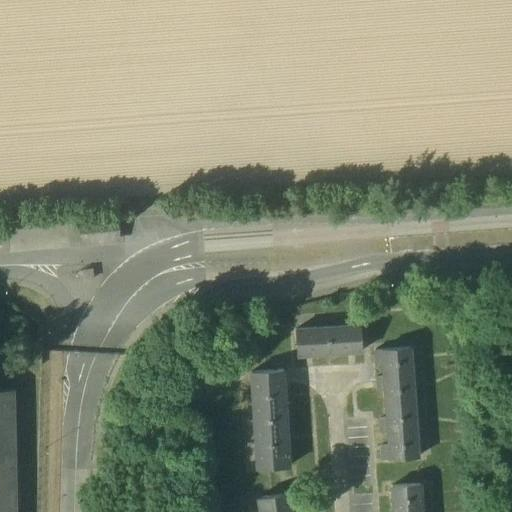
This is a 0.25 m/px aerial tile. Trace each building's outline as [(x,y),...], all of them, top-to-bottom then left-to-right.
[(264,220),(195,225),(200,278),(268,272),(264,220)] [(114,228),(77,230),(77,243),(115,241),(114,228)] [(364,357),(363,326),(287,331),(289,361),(364,357)] [(421,459),(415,350),(372,353),(378,461),(421,459)] [(291,468),(285,372),(241,374),(247,470),(291,468)] [(15,511),(13,389),(0,389),(0,511),(15,511)] [(426,511),(425,487),(382,489),(383,511),(426,511)] [(251,511),(295,511),(293,497),(251,501),(251,511)]
